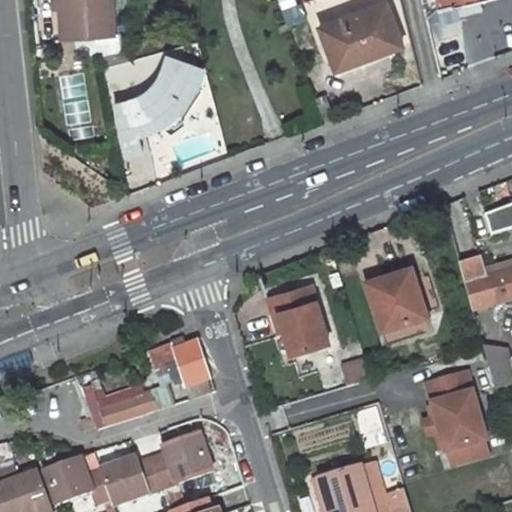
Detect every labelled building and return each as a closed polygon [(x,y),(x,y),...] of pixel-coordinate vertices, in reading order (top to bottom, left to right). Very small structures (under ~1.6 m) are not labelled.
[(62,10),(60,0),(53,0),(54,10),(62,10)] [(110,0),(60,0),(62,10),(63,38),(113,35),(110,0)] [(298,0),(279,0),(288,23),(304,18),(298,0)] [(479,0),(438,0),(441,11),(479,0)] [(320,27),(338,75),(372,62),(371,57),(401,46),(386,2),(320,27)] [(103,55),(107,67),(135,60),(131,47),(103,55)] [(177,97),(183,83),(195,89),(203,70),(168,56),(163,69),(161,68),(157,80),(154,84),(146,92),(136,97),(131,99),(131,101),(115,104),(127,156),(142,153),(139,137),(146,135),(153,132),(166,125),(178,116),(187,106),(177,97)] [(187,106),(191,98),(195,89),(183,83),(177,97),(187,106)] [(315,99),(324,122),(334,118),(335,118),(327,94),(315,99)] [(511,205),(483,215),(489,237),(511,230),(511,205)] [(511,299),(511,271),(486,279),(480,258),(459,264),(472,311),(511,299)] [(427,321),(412,273),(368,287),(383,335),(427,321)] [(277,314),(282,332),(289,356),(328,344),(310,287),(266,299),(271,316),(277,314)] [(271,316),(275,333),(282,332),(277,314),(271,316)] [(173,348),(185,387),(210,379),(197,340),(173,348)] [(364,362),(340,370),(346,388),(369,380),(364,362)] [(464,377),(424,389),(445,455),(484,443),(464,377)] [(156,413),(142,382),(83,393),(90,416),(79,418),(83,431),(99,429),(156,413)] [(365,449),(389,444),(381,405),(357,410),(365,449)] [(152,460),(161,489),(211,473),(199,437),(162,449),(164,457),(152,460)] [(484,443),(445,455),(449,470),(489,458),(484,443)] [(383,460),(396,490),(407,485),(394,455),(383,460)] [(96,505),(110,501),(99,471),(85,475),(79,459),(45,471),(56,505),(91,494),(96,505)] [(99,471),(110,501),(111,506),(161,489),(152,460),(136,465),(135,459),(99,471)] [(14,465),(0,470),(0,472),(13,511),(52,511),(38,471),(18,478),(14,465)] [(360,469),(373,511),(387,511),(372,465),(360,469)] [(373,511),(360,469),(319,481),(328,511),(373,511)] [(13,511),(0,472),(0,511),(13,511)] [(328,511),(319,481),(313,482),(322,511),(328,511)] [(221,509),(216,495),(206,499),(170,511),(217,511),(217,510),(221,509)]
